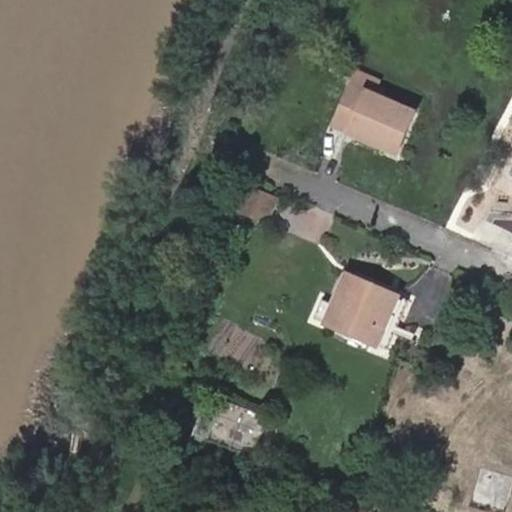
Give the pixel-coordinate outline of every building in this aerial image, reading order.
[(357,72),(352,83),(376,94),(381,82),(357,72)] [(334,125),(401,153),(419,112),(376,94),(352,83),(334,125)] [(276,199),(233,180),(223,203),(265,222),(276,199)] [(341,308),(355,275),(344,271),(330,303),(341,308)] [(397,293),(355,275),(341,308),(330,303),(324,300),(316,318),(375,343),(397,293)] [(399,326),(411,299),(397,293),(375,343),(389,349),(397,330),(411,336),(413,332),(399,326)] [(222,367),(254,370),(258,328),(225,325),(222,367)] [(490,370),(497,353),(477,344),(463,377),(497,392),(504,375),(490,370)] [(447,382),(441,396),(443,397),(461,405),(465,406),(471,391),(447,382)] [(461,405),(443,397),(439,407),(457,414),(461,405)] [(481,471),(474,501),(511,509),(511,508),(511,436),(491,431),(481,471)] [(459,497),(474,501),(481,471),(466,468),(459,497)] [(387,481),(368,477),(366,489),(369,489),(368,496),(376,498),(377,491),(385,493),(387,481)] [(427,501),(433,484),(420,479),(413,496),(427,501)] [(454,492),(433,484),(427,501),(447,509),(454,492)] [(365,499),(359,498),(356,507),(369,511),(373,511),(375,506),(363,503),(365,499)]
